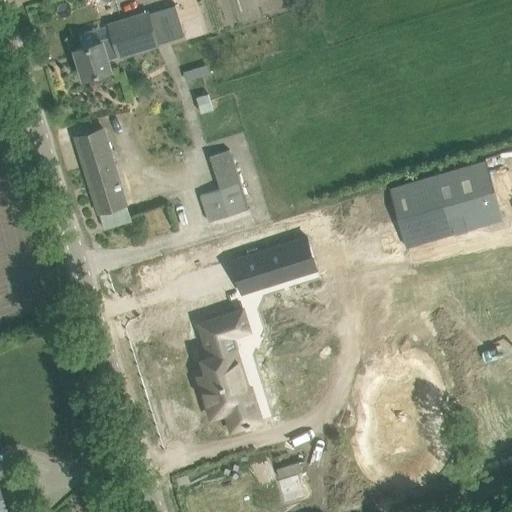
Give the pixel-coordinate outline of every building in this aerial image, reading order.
[(84,77),(103,71),(111,69),(106,54),(118,51),(119,55),(157,43),(148,13),(129,19),(110,24),(113,35),(100,39),(101,41),(75,49),(84,77)] [(208,62),(184,69),(187,79),(211,72),(208,62)] [(209,92),(197,95),(202,111),(213,107),(209,92)] [(100,214),(126,205),(103,128),(95,130),(76,136),(100,214)] [(221,188),(201,194),(209,220),(248,208),(248,207),(247,204),(229,149),(210,155),(221,188)] [(511,152),(497,156),(500,166),(511,163),(511,152)] [(485,161),(391,188),(407,246),(502,219),(485,161)] [(307,236),(232,260),(242,292),(243,292),(242,287),(284,274),(286,278),(317,269),(307,236)] [(201,377),(199,378),(212,416),(227,412),(232,430),(252,424),(247,406),(237,409),(232,394),(249,388),(236,348),(233,348),(230,336),(249,330),(243,309),(200,322),(210,356),(204,358),(209,375),(201,378),(201,377)] [(289,453),(274,458),(277,467),(292,463),(289,453)]
